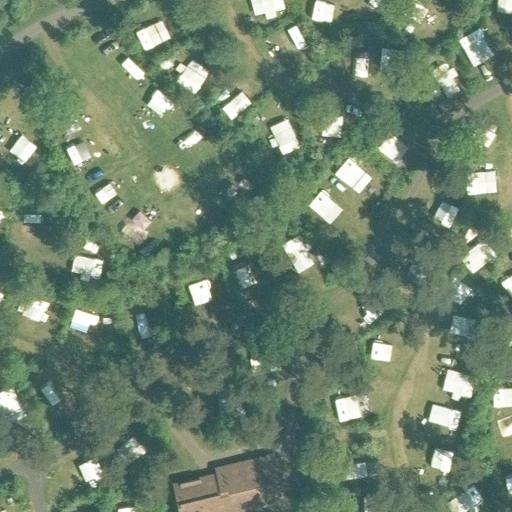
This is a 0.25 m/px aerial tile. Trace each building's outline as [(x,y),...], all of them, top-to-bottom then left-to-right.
[(202,93),(216,68),(196,57),(182,82),(202,93)] [(329,116),(337,132),(354,124),(346,108),(329,116)] [(294,124),(276,130),(282,151),(301,145),(294,124)] [(396,155),(405,137),(389,129),(380,146),(396,155)] [(484,160),(495,142),(476,130),(465,147),(484,160)] [(336,169),(360,191),(374,176),(351,154),(336,169)] [(76,309),(69,331),(100,341),(107,319),(76,309)] [(470,396),(474,372),(453,368),(449,392),(470,396)] [(120,434),(130,458),(146,451),(136,427),(120,434)] [(217,467),(218,473),(174,484),(180,511),(240,511),(285,501),(274,454),(217,467)]
